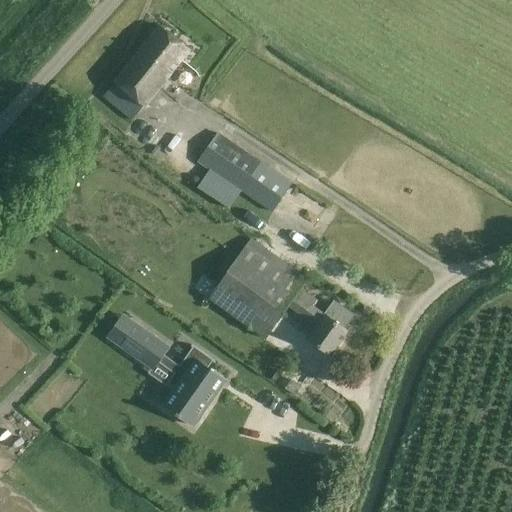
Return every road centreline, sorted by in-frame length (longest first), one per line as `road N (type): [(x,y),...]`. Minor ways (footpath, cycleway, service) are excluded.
road 1 (unclassified): [(366,438),(393,351),(416,311),(453,280),(511,251)]
road 2 (unclassified): [(0,124),(113,0)]
